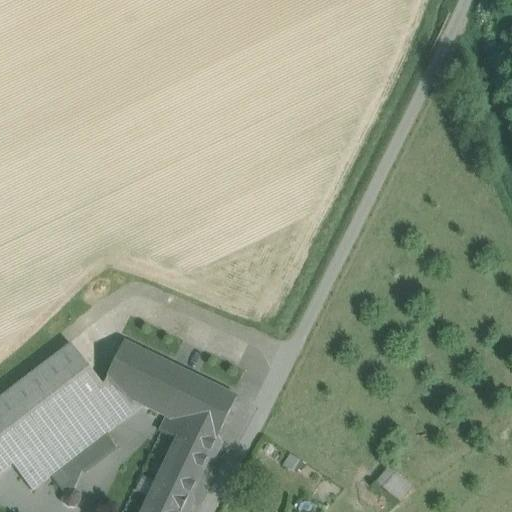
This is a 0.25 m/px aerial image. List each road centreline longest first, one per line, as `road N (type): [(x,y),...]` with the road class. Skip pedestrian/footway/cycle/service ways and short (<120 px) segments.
road 1 (residential): [(462,0),(202,511)]
road 2 (track): [(0,392),(132,296),(283,352)]
